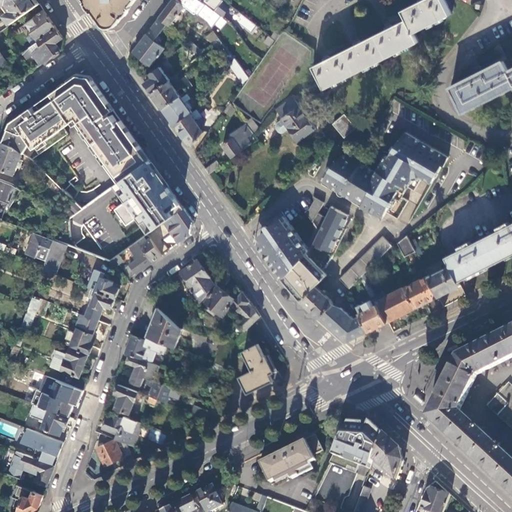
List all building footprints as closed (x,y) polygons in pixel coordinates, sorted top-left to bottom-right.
[(0,0),(0,5),(13,23),(40,4),(36,0),(0,0)] [(116,26),(136,0),(84,0),(90,7),(104,26),(116,26)] [(186,4),(180,0),(173,0),(160,18),(167,23),(170,25),(186,4)] [(314,65),(326,89),(420,42),(415,33),(453,14),(446,0),(418,0),(419,2),(404,10),(409,18),(394,26),(393,24),(385,27),(387,30),(363,41),(362,39),(355,43),(356,45),(332,56),(332,55),(324,58),(325,61),(314,65)] [(51,20),(45,10),(34,18),(37,22),(29,28),(33,34),(39,42),(57,29),(51,20)] [(237,12),(233,18),(251,31),(255,25),(237,12)] [(157,37),(167,23),(160,18),(134,52),(151,66),(165,48),(159,43),(161,40),(157,37)] [(205,33),(210,39),(215,32),(210,25),(205,33)] [(62,34),(57,29),(39,42),(34,45),(23,53),(28,59),(35,54),(42,64),(62,51),(64,38),(62,34)] [(217,49),(223,44),(215,32),(210,39),(217,49)] [(33,34),(28,37),(34,45),(39,42),(33,34)] [(248,79),(264,56),(251,47),(238,65),(247,77),(248,79)] [(243,83),(247,77),(238,65),(232,55),(227,62),(243,83)] [(511,69),(509,71),(504,61),(451,87),(463,112),(511,87),(511,69)] [(152,93),(170,80),(159,67),(149,74),(152,77),(144,83),(148,89),(152,93)] [(10,122),(2,143),(11,146),(20,153),(29,141),(31,143),(22,154),(31,161),(68,134),(64,128),(60,131),(56,127),(69,118),(72,122),(73,122),(118,185),(151,161),(128,129),(118,115),(106,99),(90,77),(79,75),(52,94),(53,96),(47,100),(45,98),(42,100),(10,122)] [(184,87),(175,75),(170,80),(178,91),(184,87)] [(178,91),(170,80),(152,93),(157,101),(163,109),(165,108),(181,96),(178,91)] [(191,114),(193,113),(181,96),(165,108),(171,116),(169,117),(175,125),(191,114)] [(296,136),(299,140),(316,128),(294,97),(277,110),(283,119),(290,128),(292,131),(291,132),(294,137),(296,136)] [(229,116),(235,109),(231,103),(225,111),(229,116)] [(197,122),(202,118),(197,110),(193,113),(191,114),(197,122)] [(206,123),(202,118),(197,122),(191,114),(175,125),(183,136),(190,146),(193,143),(199,139),(204,133),(204,131),(201,127),(206,123)] [(336,122),(348,136),(358,128),(346,114),(336,122)] [(69,118),(56,127),(60,131),(64,128),(72,122),(69,118)] [(290,128),(283,119),(278,123),(277,125),(276,128),(279,132),(282,133),(284,132),(290,128)] [(223,145),(232,158),(252,143),(247,136),(253,132),(246,123),(231,134),(233,137),(223,145)] [(363,205),(362,206),(384,219),(403,184),(409,187),(417,173),(434,182),(444,164),(446,165),(450,157),(406,132),(402,140),(400,139),(390,156),(387,154),(379,169),(380,171),(377,172),(349,156),(343,156),(337,162),(329,176),(328,175),(323,183),(363,205)] [(29,141),(20,153),(22,154),(31,143),(29,141)] [(0,169),(14,175),(22,154),(20,153),(11,146),(2,143),(0,149),(0,169)] [(206,169),(210,174),(223,165),(219,160),(206,169)] [(168,220),(184,209),(151,161),(118,185),(112,188),(123,205),(115,210),(126,226),(134,220),(145,237),(149,234),(168,220)] [(8,203),(12,204),(22,190),(20,189),(12,184),(9,183),(0,179),(0,207),(3,208),(4,204),(7,205),(8,203)] [(305,212),(312,222),(314,220),(321,230),(327,219),(318,214),(325,203),(313,196),(315,201),(310,210),(305,212)] [(349,216),(332,207),(327,219),(321,230),(315,244),(332,253),(349,216)] [(191,234),(194,222),(190,217),(184,209),(168,220),(149,234),(163,254),(170,249),(163,239),(167,236),(170,239),(174,236),(179,243),(191,234)] [(259,240),(258,243),(280,275),(284,279),(307,255),(310,251),(285,218),(259,237),(259,240)] [(460,282),(511,255),(511,224),(508,227),(506,223),(499,227),(501,230),(470,246),(469,242),(462,246),(463,249),(447,257),(452,267),(460,282)] [(38,259),(38,257),(47,261),(55,241),(37,234),(28,255),(38,259)] [(163,254),(149,234),(145,237),(138,241),(153,262),(163,254)] [(417,252),(409,236),(407,238),(400,244),(406,257),(417,252)] [(389,252),(394,247),(386,238),(385,237),(380,242),(389,252)] [(68,246),(63,244),(55,241),(47,261),(43,271),(56,276),(68,246)] [(153,262),(138,241),(130,248),(138,260),(135,261),(124,269),(130,278),(153,262)] [(385,256),(389,252),(380,242),(375,247),(385,256)] [(379,263),(385,256),(375,247),(369,253),(379,263)] [(138,260),(130,248),(128,249),(130,252),(129,252),(135,261),(138,260)] [(379,263),(369,253),(363,259),(373,269),(379,263)] [(119,255),(110,262),(115,267),(124,261),(119,255)] [(307,255),(284,279),(291,288),(304,302),(319,287),(329,277),(307,255)] [(215,284),(210,277),(212,276),(199,259),(182,271),(194,287),(192,289),(201,303),(215,284)] [(373,269),(363,259),(342,281),(351,291),(373,269)] [(439,297),(462,286),(460,282),(452,267),(430,279),(439,297)] [(96,270),(89,288),(90,288),(98,291),(116,298),(120,288),(113,286),(115,282),(104,278),(106,274),(96,270)] [(417,308),(439,297),(430,279),(429,277),(407,289),(417,308)] [(236,303),(237,299),(220,285),(206,301),(212,306),(210,308),(216,314),(219,311),(225,316),(236,303)] [(319,287),(304,302),(314,312),(322,320),(336,305),(327,295),(329,293),(327,291),(325,293),(319,287)] [(94,299),(98,291),(90,288),(86,296),(91,298),(94,299)] [(389,323),(417,308),(407,289),(407,288),(379,302),(381,306),(389,323)] [(112,309),(116,298),(98,291),(94,299),(91,298),(89,302),(91,302),(85,316),(98,321),(105,305),(112,309)] [(247,297),(243,291),(237,299),(236,303),(241,312),(253,304),(247,297)] [(41,299),(33,296),(20,329),(24,330),(28,332),(41,299)] [(375,309),(372,302),(367,304),(371,312),(362,316),(363,318),(370,332),(389,323),(381,306),(375,309)] [(261,316),(253,304),(241,312),(242,313),(245,318),(243,319),(238,323),(246,331),(261,316)] [(367,304),(358,309),(362,316),(371,312),(367,304)] [(322,320),(328,325),(343,309),(336,305),(322,320)] [(184,328),(181,327),(160,307),(148,336),(149,337),(169,345),(176,348),(184,328)] [(356,321),(343,309),(328,325),(332,329),(349,343),(365,335),(370,332),(363,318),(356,321)] [(94,331),(98,321),(85,316),(82,315),(80,318),(78,324),(94,331)] [(238,323),(235,322),(231,344),(246,331),(238,323)] [(511,327),(457,355),(447,375),(442,386),(428,415),(442,429),(473,458),(511,493),(511,458),(459,410),(477,374),(511,356),(511,327)] [(24,330),(20,329),(14,344),(18,346),(24,330)] [(71,348),(89,355),(93,344),(90,343),(93,334),(78,329),(76,333),(69,331),(66,338),(73,341),(70,347),(71,348)] [(156,350),(165,353),(169,345),(149,337),(147,340),(133,334),(126,352),(131,354),(152,362),(156,350)] [(231,344),(220,340),(217,347),(219,348),(216,354),(218,355),(216,362),(230,367),(231,344)] [(18,346),(14,344),(7,361),(13,363),(19,348),(18,346)] [(271,375),(276,372),(267,356),(266,356),(260,344),(244,352),(253,371),(241,378),(249,394),(274,382),(271,375)] [(448,349),(450,353),(460,348),(458,344),(448,349)] [(80,377),(89,355),(71,348),(68,355),(58,351),(52,366),(80,377)] [(158,373),(161,366),(152,362),(131,354),(127,363),(137,366),(131,382),(141,386),(145,377),(149,378),(155,381),(158,373)] [(279,371),(276,372),(271,375),(274,382),(275,383),(283,379),(279,371)] [(158,373),(155,381),(156,381),(165,385),(168,378),(160,375),(161,373),(158,373)] [(153,387),(156,381),(155,381),(149,378),(147,384),(153,387)] [(84,390),(87,384),(74,379),(72,386),(84,390)] [(167,403),(173,388),(165,385),(156,381),(153,387),(150,396),(157,399),(167,403)] [(511,385),(507,382),(487,405),(511,427),(511,385)] [(130,414),(139,392),(120,384),(116,394),(121,396),(116,408),(130,414)] [(52,411),(69,418),(73,420),(82,397),(71,392),(67,403),(63,404),(56,401),(52,411)] [(421,405),(424,403),(417,395),(414,398),(421,405)] [(157,399),(150,396),(148,401),(155,404),(157,399)] [(52,411),(35,405),(31,415),(39,419),(38,422),(43,424),(41,428),(60,436),(63,427),(66,428),(69,418),(52,411)] [(193,414),(206,419),(210,411),(196,406),(193,414)] [(137,421),(126,417),(125,419),(117,416),(115,421),(107,418),(104,428),(118,433),(115,440),(127,445),(134,447),(140,435),(133,432),(137,421)] [(372,463),(384,432),(373,422),(349,420),(329,461),(347,468),(348,465),(357,468),(359,463),(361,459),(372,463)] [(140,435),(144,424),(137,421),(133,432),(140,435)] [(33,457),(55,465),(64,442),(28,429),(27,432),(26,431),(21,442),(37,448),(33,457)] [(163,443),(165,433),(150,430),(148,440),(163,443)] [(384,432),(372,463),(381,471),(382,470),(385,474),(388,471),(396,478),(403,459),(400,447),(394,441),(384,432)] [(259,461),(269,480),(288,471),(291,478),(312,467),(309,461),(315,458),(313,454),(323,449),(315,433),(259,461)] [(127,445),(115,440),(98,448),(106,466),(132,454),(127,445)] [(47,486),(55,465),(33,457),(25,454),(21,465),(39,472),(36,481),(47,486)] [(359,463),(370,468),(372,463),(361,459),(359,463)] [(206,487),(197,491),(207,511),(223,503),(213,483),(206,487)] [(23,511),(28,511),(39,507),(44,495),(20,485),(15,498),(15,499),(13,506),(19,508),(19,510),(23,511)] [(361,511),(371,489),(363,486),(353,511),(361,511)] [(442,511),(450,493),(431,487),(428,490),(420,511),(422,511),(442,511)] [(186,497),(175,503),(179,511),(207,511),(197,491),(186,497)] [(261,511),(268,496),(256,492),(253,501),(259,504),(256,511),(232,502),(227,511),(261,511)] [(179,511),(175,503),(164,508),(155,511),(179,511)]
